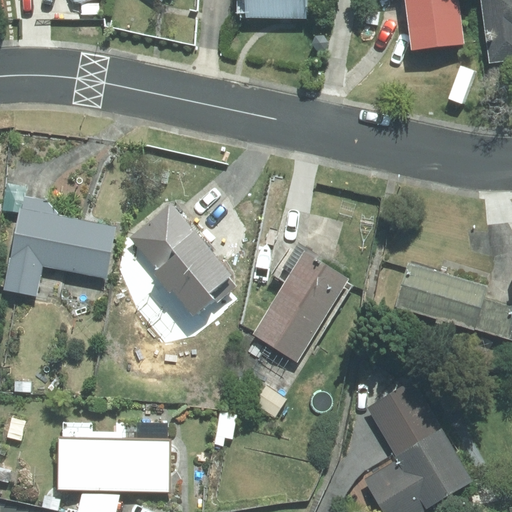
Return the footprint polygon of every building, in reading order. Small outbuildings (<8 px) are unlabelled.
[(96,0),(77,0),(76,20),(96,20),(96,0)] [(309,0),(238,0),(239,13),(246,12),(246,17),(310,18),(309,0)] [(465,44),(459,0),(405,0),(412,51),(465,44)] [(511,0),(481,0),(490,63),(511,60),(511,0)] [(44,212),(46,200),(24,195),(21,208),(19,207),(3,290),(36,296),(42,266),(106,279),(117,227),(44,212)] [(234,275),(172,203),(130,238),(158,270),(154,273),(171,293),(174,291),(195,316),(216,299),(218,302),(237,286),(230,278),(234,275)] [(253,334),(297,363),(351,279),(322,261),(323,259),(307,249),(253,334)] [(511,306),(485,298),(489,285),(408,262),(395,306),(475,330),(476,329),(511,339),(511,306)] [(30,392),(31,381),(14,381),(13,392),(30,392)] [(383,511),(421,511),(474,481),(416,384),(369,412),(396,456),(397,460),(364,479),(383,511)] [(288,398),(266,386),(254,405),(276,418),(288,398)] [(197,403),(214,406),(217,391),(200,388),(197,403)] [(57,490),(170,492),(171,438),(58,436),(57,490)] [(42,507),(58,511),(61,498),(45,494),(42,507)]
